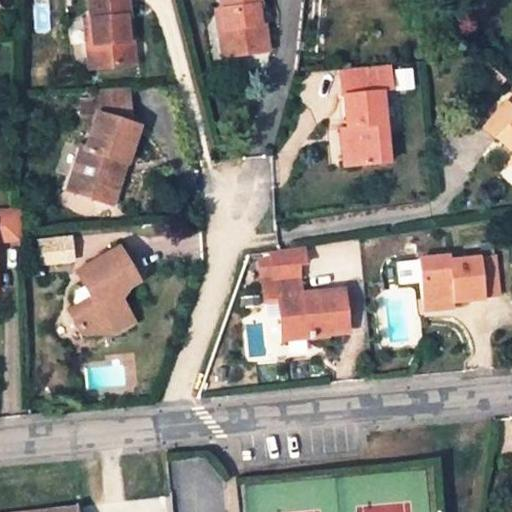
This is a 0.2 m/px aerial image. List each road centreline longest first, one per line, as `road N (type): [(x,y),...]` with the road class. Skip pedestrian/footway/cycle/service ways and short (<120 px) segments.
road 1 (unclassified): [(173,430),(511,397)]
road 2 (residential): [(244,177),(173,430)]
road 3 (unknown): [(230,223),(300,230),(435,212)]
road 4 (unclassified): [(0,444),(173,430)]
